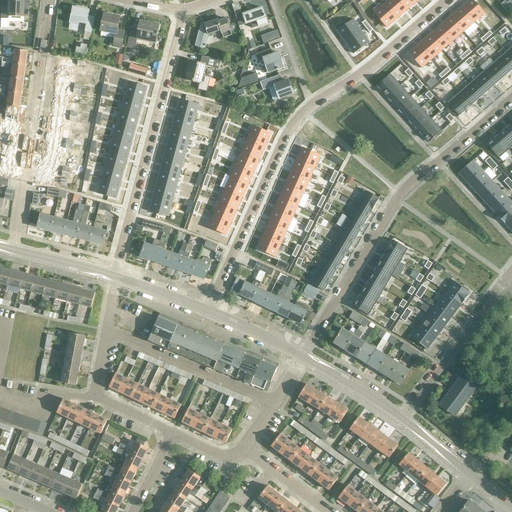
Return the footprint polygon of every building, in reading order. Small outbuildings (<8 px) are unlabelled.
[(8,7),(1,7),(0,29),(8,29),(9,22),(23,23),(24,1),(8,0),(8,7)] [(398,0),(389,0),(384,4),(397,19),(407,10),(398,0)] [(417,0),(398,0),(407,10),(418,1),(417,0)] [(472,0),(470,0),(461,8),(474,23),(485,14),(472,0)] [(511,0),(508,3),(506,1),(501,5),(508,13),(511,9),(511,0)] [(384,4),(373,14),(386,28),(397,19),(384,4)] [(90,33),(94,18),(87,17),(89,11),(73,8),(70,23),(78,25),(79,21),(86,22),(84,32),(90,33)] [(461,8),(451,17),(463,32),(474,23),(461,8)] [(267,24),(262,9),(248,13),(247,11),(235,15),(239,27),(250,23),(252,29),(259,26),(267,24)] [(121,48),(124,33),(117,31),(120,18),(104,14),(100,32),(101,32),(100,36),(111,39),(109,46),(121,48)] [(451,17),(440,26),(453,41),(463,32),(451,17)] [(201,28),(196,47),(205,49),(208,35),(221,31),(224,38),(230,36),(232,36),(228,23),(227,20),(218,23),(217,21),(204,25),(205,27),(201,28)] [(353,20),(337,31),(345,43),(361,31),(353,20)] [(130,34),(127,48),(135,50),(137,39),(155,43),(159,26),(140,22),(138,29),(131,27),(130,34)] [(440,26),(430,35),(442,50),(453,41),(440,26)] [(508,32),(504,28),(499,33),(502,36),(508,32)] [(361,31),(345,43),(353,54),(369,43),(361,31)] [(277,32),(271,34),(274,41),(280,39),(277,32)] [(430,35),(419,44),(432,59),(442,50),(430,35)] [(496,42),(493,38),(487,43),(491,46),(496,42)] [(254,43),(247,45),(249,51),(256,48),(254,43)] [(419,44),(408,54),(421,69),(432,59),(419,44)] [(84,56),(86,46),(80,45),(79,49),(75,48),(74,54),(84,56)] [(485,52),(481,48),(476,53),(479,56),(485,52)] [(269,73),(284,68),(278,53),(273,55),(271,50),(255,55),(258,61),(264,59),(269,73)] [(505,75),(511,69),(511,59),(505,52),(494,62),(505,75)] [(116,55),(114,66),(121,67),(123,56),(116,55)] [(192,63),(187,80),(200,83),(198,90),(207,92),(210,79),(203,77),(205,67),(219,70),(221,62),(203,57),(201,65),(192,63)] [(473,62),(470,58),(464,63),(468,66),(473,62)] [(505,75),(494,62),(482,73),(494,86),(505,75)] [(123,64),(122,70),(128,72),(130,66),(123,64)] [(130,66),(128,72),(145,78),(147,69),(130,64),(130,66)] [(462,72),(458,68),(453,73),(456,76),(462,72)] [(413,75),(408,69),(404,73),(409,78),(413,75)] [(494,86),(482,73),(471,83),(482,96),(494,86)] [(241,79),(237,89),(258,82),(256,74),(241,79)] [(400,86),(390,74),(377,86),(387,97),(400,86)] [(279,99),(293,94),(288,81),(283,83),(280,76),(261,83),(263,90),(275,86),(279,99)] [(450,82),(447,78),(441,83),(445,87),(450,82)] [(423,86),(418,81),(415,84),(419,89),(423,86)] [(426,84),(430,89),(434,85),(429,81),(426,84)] [(128,82),(124,96),(143,101),(147,87),(128,82)] [(482,96),(471,83),(465,88),(459,93),(471,106),(482,96)] [(411,97),(400,86),(387,97),(398,109),(411,97)] [(433,97),(429,92),(425,95),(430,100),(433,97)] [(471,106),(459,93),(447,103),(459,116),(471,106)] [(124,96),(120,110),(139,115),(143,101),(124,96)] [(421,108),(411,97),(398,109),(408,120),(421,108)] [(180,100),(176,114),(195,119),(198,105),(180,100)] [(444,108),(439,103),(435,106),(440,112),(444,108)] [(432,120),(421,108),(408,120),(419,131),(432,120)] [(120,110),(116,124),(135,129),(139,115),(120,110)] [(176,114),(172,128),(191,133),(195,119),(176,114)] [(454,120),(449,114),(445,118),(450,123),(454,120)] [(442,131),(432,120),(419,131),(429,143),(442,131)] [(116,124),(113,138),(132,143),(135,129),(116,124)] [(511,127),(510,125),(499,135),(510,149),(511,146),(511,127)] [(253,126),(247,139),(265,147),(271,134),(253,126)] [(172,128),(168,142),(187,147),(191,133),(172,128)] [(499,135),(487,145),(498,159),(500,158),(502,161),(508,156),(506,153),(510,149),(499,135)] [(113,138),(109,152),(128,157),(132,143),(113,138)] [(247,139),(241,151),(259,159),(265,147),(247,139)] [(168,142),(164,156),(183,161),(187,147),(168,142)] [(302,148),(297,161),(314,169),(320,156),(302,148)] [(241,151),(236,164),(254,172),(259,159),(241,151)] [(109,152),(105,166),(124,171),(128,157),(109,152)] [(164,156),(161,170),(179,175),(183,161),(164,156)] [(488,166),(493,162),(489,158),(484,162),(488,166)] [(297,161),(291,173),(309,181),(314,169),(297,161)] [(468,184),(483,171),(473,161),(459,174),(468,184)] [(493,171),(497,167),(493,162),(488,166),(493,171)] [(236,164),(230,177),(248,185),(254,172),(236,164)] [(105,166),(101,180),(120,185),(124,171),(105,166)] [(161,170),(157,184),(176,189),(179,175),(161,170)] [(478,195),(492,182),(483,171),(468,184),(477,194),(478,195)] [(291,173),(285,186),(303,194),(309,181),(291,173)] [(230,177),(224,189),(242,197),(248,185),(230,177)] [(348,177),(345,182),(350,185),(353,180),(348,177)] [(511,182),(508,178),(503,182),(507,187),(511,182)] [(7,187),(8,181),(0,179),(0,187),(1,188),(2,186),(7,187)] [(101,180),(97,194),(116,199),(120,185),(101,180)] [(501,192),(492,182),(478,195),(486,204),(487,205),(501,192)] [(157,184),(153,198),(172,203),(176,189),(157,184)] [(285,186),(280,199),(297,207),(303,194),(285,186)] [(59,198),(61,191),(56,189),(47,189),(46,196),(59,198)] [(224,189),(219,202),(237,210),(242,197),(224,189)] [(371,212),(379,199),(364,190),(356,203),(371,212)] [(511,202),(501,192),(487,205),(496,215),(511,202)] [(153,198),(149,212),(168,217),(172,203),(153,198)] [(280,199),(274,211),(292,219),(297,207),(280,199)] [(219,202),(213,215),(231,223),(237,210),(219,202)] [(506,226),(511,219),(511,203),(511,202),(496,215),(505,225),(506,226)] [(110,213),(112,207),(100,203),(98,210),(110,213)] [(363,225),(371,212),(356,203),(348,216),(363,225)] [(67,222),(63,235),(77,239),(80,226),(82,220),(84,212),(76,210),(73,224),(67,222)] [(274,211),(268,224),(286,232),(292,219),(274,211)] [(80,226),(77,239),(90,242),(93,229),(85,227),(87,221),(89,213),(88,213),(84,212),(82,220),(80,226)] [(50,232),(54,219),(41,215),(37,228),(50,232)] [(213,215),(207,228),(225,236),(231,223),(213,215)] [(355,238),(363,225),(348,216),(340,229),(355,238)] [(54,219),(50,232),(63,235),(67,222),(54,219)] [(163,233),(166,226),(153,223),(151,229),(163,233)] [(268,224),(263,237),(281,245),(286,232),(268,224)] [(106,233),(93,229),(90,242),(102,245),(106,233)] [(347,252),(355,238),(340,229),(332,243),(347,252)] [(263,237),(257,250),(275,258),(281,245),(263,237)] [(158,249),(160,242),(154,240),(152,247),(145,244),(140,257),(153,262),(158,249)] [(216,252),(218,246),(206,241),(204,247),(216,252)] [(400,263),(408,249),(393,241),(385,254),(400,263)] [(158,249),(153,262),(166,266),(171,253),(164,251),(166,244),(160,242),(158,249)] [(171,253),(166,266),(178,271),(183,258),(188,245),(183,243),(178,256),(171,253)] [(339,265),(347,252),(332,243),(324,256),(339,265)] [(193,246),(188,245),(183,258),(178,271),(191,275),(196,262),(197,259),(196,262),(188,260),(193,246)] [(392,276),(400,263),(385,254),(377,267),(392,276)] [(339,265),(324,256),(317,269),(332,278),(339,265)] [(196,262),(191,275),(204,280),(211,261),(203,258),(202,261),(197,259),(196,262)] [(428,270),(432,264),(428,261),(424,267),(428,270)] [(265,273),(268,268),(257,262),(254,268),(260,271),(265,273)] [(388,282),(392,276),(377,267),(369,280),(384,289),(388,282)] [(0,268),(0,289),(6,291),(11,272),(0,268)] [(265,273),(271,276),(274,270),(268,268),(265,273)] [(332,278),(317,269),(309,282),(324,291),(332,278)] [(237,279),(231,289),(240,293),(239,295),(252,301),(258,289),(265,273),(260,271),(252,286),(245,282),(245,283),(237,279)] [(6,291),(18,295),(19,290),(23,275),(11,272),(6,291)] [(420,283),(423,277),(419,274),(415,280),(420,283)] [(431,282),(434,277),(429,274),(426,279),(431,282)] [(23,275),(19,290),(31,293),(35,278),(23,275)] [(47,281),(35,278),(31,293),(43,296),(47,281)] [(287,278),(284,285),(289,287),(292,280),(287,278)] [(292,280),(289,287),(294,289),(297,283),(292,280)] [(384,289),(369,280),(361,294),(376,303),(384,289)] [(59,284),(47,281),(43,296),(55,299),(59,284)] [(454,282),(445,293),(461,305),(470,294),(468,293),(469,291),(464,288),(463,289),(454,282)] [(71,287),(59,284),(55,299),(67,302),(71,287)] [(270,295),(264,307),(276,313),(283,298),(288,288),(283,286),(281,291),(280,291),(276,298),(270,295)] [(315,298),(319,292),(308,286),(304,291),(315,298)] [(423,294),(427,289),(422,286),(418,291),(423,294)] [(82,291),(71,287),(67,302),(79,305),(82,291)] [(411,296),(415,290),(411,287),(407,293),(411,296)] [(283,298),(276,313),(288,319),(294,306),(288,303),(292,296),(290,295),(293,290),(288,288),(283,298)] [(270,295),(258,289),(252,301),(264,307),(270,295)] [(95,294),(82,291),(79,305),(91,309),(95,294)] [(420,299),(423,294),(418,291),(415,296),(420,299)] [(459,308),(461,305),(445,293),(437,304),(438,305),(453,316),(459,308)] [(368,316),(376,303),(361,294),(353,307),(368,316)] [(427,297),(424,301),(430,305),(433,301),(427,297)] [(403,309),(407,303),(402,300),(399,306),(403,309)] [(294,306),(288,319),(300,325),(308,308),(296,302),(294,306)] [(438,305),(437,304),(429,315),(444,327),(450,319),(453,316),(438,305)] [(408,317),(412,312),(406,309),(403,314),(408,317)] [(307,312),(304,319),(311,322),(315,316),(307,312)] [(349,318),(361,325),(364,320),(353,313),(349,318)] [(394,322),(398,316),(394,313),(390,319),(394,322)] [(405,322),(408,317),(403,314),(400,319),(405,322)] [(442,330),(444,327),(429,315),(420,327),(436,338),(442,330)] [(167,350),(177,326),(158,318),(148,342),(167,350)] [(178,326),(177,326),(167,350),(213,369),(224,345),(178,326)] [(352,340),(357,331),(352,327),(348,333),(343,329),(334,343),(345,350),(352,340)] [(436,338),(420,327),(412,338),(427,350),(433,342),(436,338)] [(382,330),(378,336),(382,339),(386,333),(382,330)] [(352,340),(345,350),(356,357),(365,343),(358,339),(362,333),(357,331),(352,340)] [(70,333),(68,346),(83,349),(85,336),(70,333)] [(377,348),(367,364),(378,371),(387,357),(380,353),(382,351),(387,342),(391,336),(386,333),(382,339),(377,348)] [(365,343),(356,357),(367,364),(377,348),(372,345),(371,347),(365,343)] [(400,350),(405,353),(409,347),(404,344),(400,350)] [(246,355),(224,345),(213,369),(236,379),(246,355)] [(83,349),(68,346),(65,358),(81,361),(83,349)] [(130,357),(133,350),(126,347),(123,354),(130,357)] [(409,347),(405,353),(417,360),(420,354),(409,347)] [(139,353),(137,358),(146,362),(148,357),(139,353)] [(261,361),(246,355),(236,379),(250,385),(261,361)] [(393,361),(387,357),(378,371),(390,378),(400,362),(394,358),(393,361)] [(65,358),(63,370),(78,373),(81,361),(65,358)] [(136,362),(126,358),(124,362),(133,366),(136,362)] [(152,358),(150,363),(158,367),(160,362),(152,358)] [(277,368),(261,361),(250,385),(267,392),(277,368)] [(160,362),(158,367),(168,371),(170,366),(160,362)] [(396,368),(390,378),(401,385),(409,371),(403,367),(398,364),(396,368)] [(173,367),(171,372),(180,376),(182,371),(173,367)] [(78,373),(63,370),(61,383),(76,386),(78,373)] [(193,375),(182,371),(180,376),(190,380),(193,375)] [(120,393),(127,380),(115,374),(109,388),(120,393)] [(455,417),(476,388),(461,377),(440,406),(455,417)] [(127,380),(120,393),(131,398),(137,385),(127,380)] [(212,390),(214,385),(204,381),(202,386),(212,390)] [(148,390),(142,404),(152,409),(159,395),(153,392),(155,386),(151,384),(148,390)] [(148,390),(137,385),(131,398),(142,404),(148,390)] [(214,385),(212,390),(220,393),(222,388),(214,385)] [(309,404),(317,391),(306,385),(298,398),(309,404)] [(226,390),(224,395),(229,397),(233,398),(235,394),(226,390)] [(327,397),(317,391),(309,404),(319,411),(327,397)] [(235,394),(233,398),(243,403),(245,398),(235,394)] [(159,395),(152,409),(163,414),(170,400),(159,395)] [(327,397),(319,411),(329,417),(337,404),(327,397)] [(68,418),(74,405),(63,399),(57,413),(68,418)] [(234,399),(231,406),(237,408),(240,402),(234,399)] [(181,405),(170,400),(163,414),(174,419),(181,405)] [(337,404),(329,417),(340,423),(348,410),(337,404)] [(85,410),(74,405),(68,418),(79,424),(85,410)] [(298,405),(295,409),(302,415),(306,411),(298,405)] [(193,428),(200,414),(188,409),(182,423),(193,428)] [(5,410),(2,421),(7,422),(10,411),(5,410)] [(96,415),(85,410),(79,424),(89,429),(96,415)] [(10,411),(7,422),(12,424),(16,413),(10,411)] [(21,415),(16,413),(12,424),(17,426),(18,423),(21,415)] [(200,414),(193,428),(204,433),(210,419),(200,414)] [(21,415),(18,423),(17,426),(22,428),(26,417),(21,415)] [(96,415),(89,429),(101,434),(107,420),(96,415)] [(301,416),(297,421),(304,426),(307,421),(301,416)] [(26,417),(22,428),(27,429),(31,418),(26,417)] [(31,418),(27,429),(32,431),(36,420),(31,418)] [(359,437),(368,425),(358,418),(349,430),(359,437)] [(221,424),(210,419),(204,433),(214,438),(221,424)] [(36,420),(32,431),(37,433),(41,422),(36,420)] [(298,431),(301,427),(293,421),(290,425),(298,431)] [(319,430),(322,426),(315,421),(309,429),(316,434),(319,430)] [(46,424),(41,422),(37,433),(43,435),(46,424)] [(232,430),(221,424),(214,438),(225,444),(232,430)] [(368,425),(359,437),(369,444),(378,432),(368,425)] [(309,432),(301,427),(298,431),(300,432),(305,436),(306,437),(309,432)] [(329,437),(319,430),(316,434),(325,441),(329,437)] [(101,440),(112,446),(116,438),(104,432),(101,440)] [(388,439),(378,432),(369,444),(379,451),(388,439)] [(57,442),(59,437),(50,433),(48,438),(57,442)] [(281,454),(290,442),(280,435),(271,447),(281,454)] [(309,439),(317,445),(320,441),(312,435),(309,439)] [(65,446),(68,441),(59,437),(57,442),(65,446)] [(398,446),(388,439),(379,451),(389,458),(398,446)] [(320,441),(317,445),(325,451),(328,446),(320,441)] [(135,442),(129,453),(129,454),(142,461),(148,449),(135,442)] [(299,449),(290,442),(281,454),(290,461),(299,449)] [(80,447),(72,443),(69,448),(78,452),(80,447)] [(114,446),(112,451),(116,453),(122,456),(124,451),(118,448),(114,446)] [(346,456),(349,452),(341,446),(338,450),(346,456)] [(80,447),(78,452),(88,457),(90,452),(80,447)] [(9,453),(0,449),(0,466),(4,468),(9,453)] [(299,449),(290,461),(300,469),(309,457),(299,449)] [(329,453),(336,459),(340,455),(332,449),(329,453)] [(357,458),(349,452),(346,456),(354,462),(357,458)] [(142,461),(129,454),(127,458),(123,465),(136,472),(142,461)] [(408,454),(398,465),(404,470),(402,473),(405,476),(408,473),(418,461),(408,454)] [(19,474),(26,460),(14,455),(8,469),(19,474)] [(340,455),(336,459),(345,465),(348,461),(340,455)] [(309,457),(300,469),(309,476),(318,464),(309,457)] [(26,460),(19,474),(31,479),(37,465),(26,460)] [(365,470),(368,466),(360,460),(357,464),(365,470)] [(427,469),(418,461),(408,473),(417,481),(427,469)] [(328,471),(318,464),(309,476),(319,483),(328,471)] [(37,465),(31,479),(42,484),(48,470),(37,465)] [(136,472),(123,465),(118,477),(131,483),(136,472)] [(376,472),(368,466),(365,470),(373,476),(376,472)] [(427,469),(417,481),(427,488),(436,477),(427,469)] [(48,470),(42,484),(53,489),(60,475),(48,470)] [(181,481),(193,489),(200,478),(189,470),(181,481)] [(366,481),(369,477),(361,470),(358,475),(366,481)] [(338,478),(328,471),(319,483),(329,490),(338,478)] [(71,480),(60,475),(53,489),(65,494),(71,480)] [(131,483),(118,477),(112,488),(125,494),(131,483)] [(369,477),(366,481),(374,487),(377,483),(369,477)] [(436,477),(427,488),(436,496),(446,485),(436,477)] [(71,480),(65,494),(77,499),(83,485),(71,480)] [(181,481),(174,491),(186,499),(193,489),(181,481)] [(396,487),(389,481),(388,481),(385,485),(393,491),(396,487)] [(381,485),(378,490),(386,495),(389,491),(381,485)] [(268,506),(277,494),(267,486),(258,498),(268,506)] [(348,505),(357,493),(347,486),(338,498),(348,505)] [(204,495),(204,494),(207,491),(201,487),(198,491),(204,495)] [(404,493),(396,487),(393,491),(401,497),(404,493)] [(125,494),(112,488),(106,499),(119,506),(125,494)] [(174,491),(167,501),(179,509),(186,499),(174,491)] [(204,495),(198,491),(198,492),(195,496),(206,503),(210,498),(204,494),(204,495)] [(389,491),(386,495),(393,501),(396,496),(389,491)] [(220,511),(230,498),(220,492),(205,511),(220,511)] [(357,493),(348,505),(356,511),(358,511),(367,500),(357,493)] [(101,497),(95,494),(93,498),(104,504),(101,511),(102,511),(116,511),(119,506),(106,499),(101,497)] [(277,494),(268,506),(275,511),(277,511),(286,501),(277,494)] [(413,505),(416,501),(408,495),(404,499),(413,505)] [(400,499),(397,503),(405,509),(408,505),(400,499)] [(367,500),(358,511),(373,511),(376,508),(367,500)] [(167,501),(160,511),(177,511),(179,509),(167,501)] [(286,501),(277,511),(292,511),(296,508),(286,501)] [(424,507),(416,501),(413,505),(421,511),(424,507)] [(482,511),(469,501),(460,511),(482,511)]
